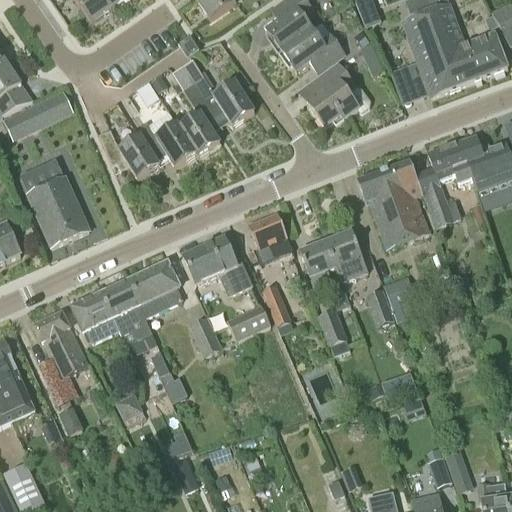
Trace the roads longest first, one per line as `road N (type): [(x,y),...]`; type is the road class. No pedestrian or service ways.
road 1 (unclassified): [(0,308),(314,169)]
road 2 (unclassified): [(314,169),(511,95)]
road 3 (residential): [(170,11),(94,63),(74,65),(21,0)]
road 4 (residential): [(314,169),(225,40)]
